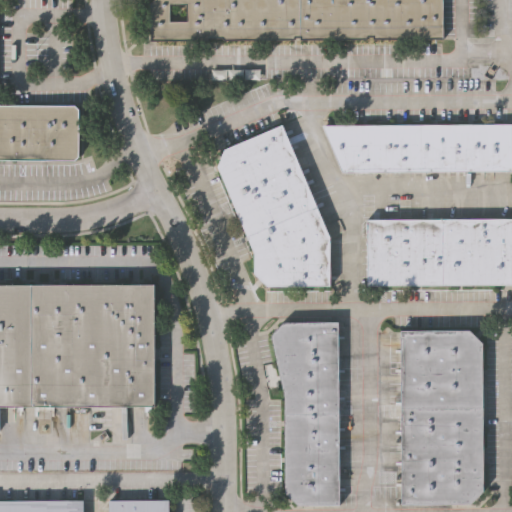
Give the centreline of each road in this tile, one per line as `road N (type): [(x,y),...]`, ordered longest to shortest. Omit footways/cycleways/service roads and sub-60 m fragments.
road 1 (tertiary): [(225,511),(221,380),(202,294),(116,88),(104,0)]
road 2 (residential): [(0,217),(97,213),(160,190)]
